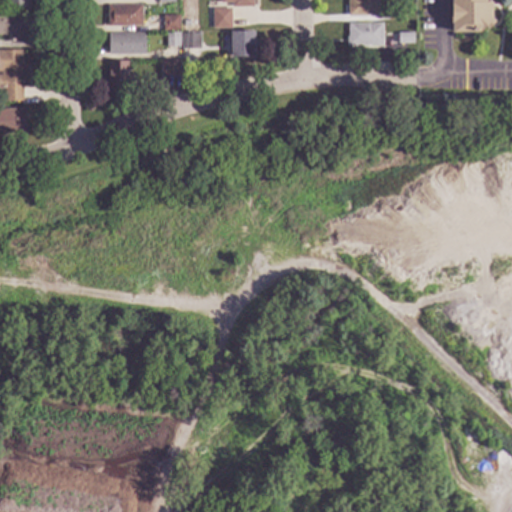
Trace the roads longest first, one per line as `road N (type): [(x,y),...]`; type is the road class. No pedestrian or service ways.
road 1 (residential): [(442,78),(440,0),(442,78),(303,77),(170,112),(75,149),(0,163)]
road 2 (residential): [(75,149),(70,0)]
